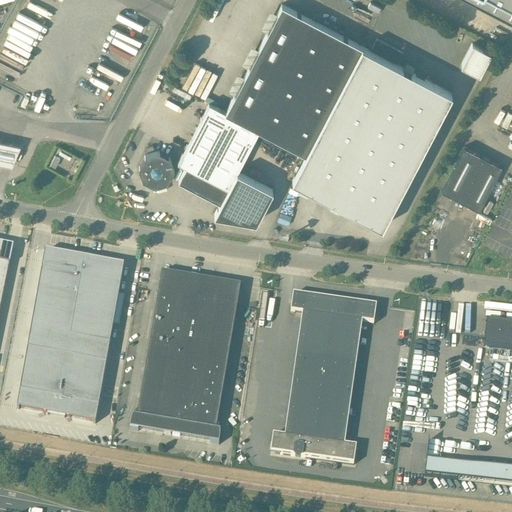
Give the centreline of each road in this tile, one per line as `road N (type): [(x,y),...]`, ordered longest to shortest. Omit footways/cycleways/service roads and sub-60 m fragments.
road 1 (unclassified): [(511,288),(72,222)]
road 2 (unclassified): [(72,222),(187,0)]
road 3 (unknown): [(427,337),(428,412),(436,431),(511,449)]
